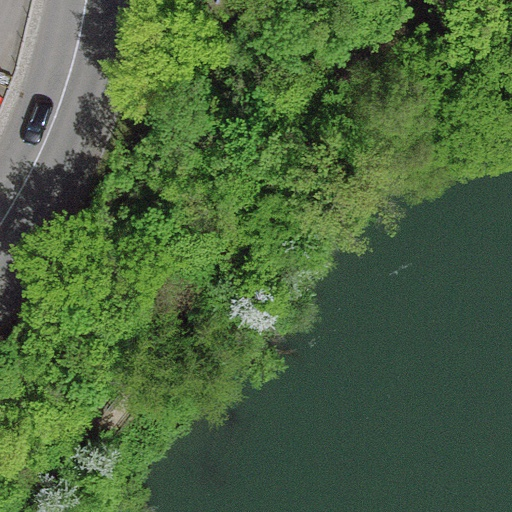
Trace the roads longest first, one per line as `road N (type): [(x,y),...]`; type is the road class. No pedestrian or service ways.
road 1 (track): [(383,0),(358,56),(201,244),(4,511)]
road 2 (residential): [(82,0),(0,215)]
